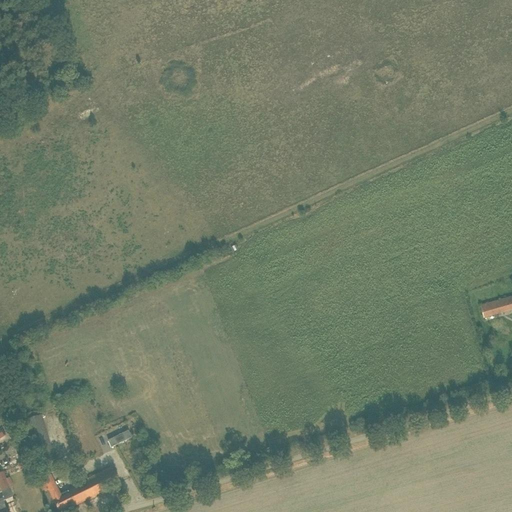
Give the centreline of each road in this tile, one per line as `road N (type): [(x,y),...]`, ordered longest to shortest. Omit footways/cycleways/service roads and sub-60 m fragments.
road 1 (track): [(511,111),(0,341)]
road 2 (unclassified): [(117,511),(511,391)]
